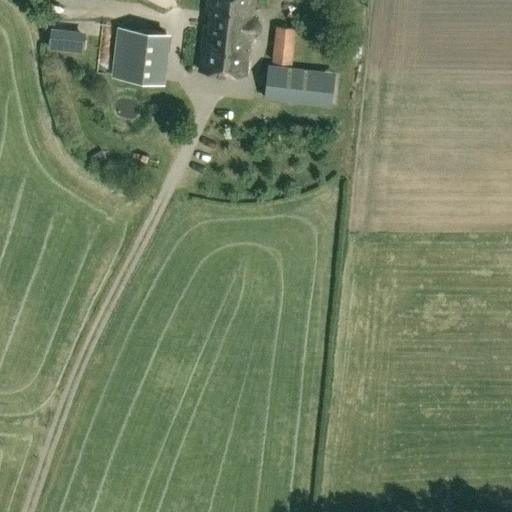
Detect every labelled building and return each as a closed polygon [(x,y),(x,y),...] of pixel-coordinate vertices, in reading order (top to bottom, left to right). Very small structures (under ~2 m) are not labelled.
[(245,74),(249,38),(251,38),(253,37),(256,35),(257,34),(257,33),(258,32),(259,31),(259,30),(260,28),(260,27),(260,25),(260,24),(259,23),(259,21),(258,20),(257,19),(256,17),(254,16),(252,15),(253,0),(207,0),(199,68),(245,74)] [(117,25),(111,76),(165,82),(171,31),(117,25)] [(295,27),(275,25),(271,61),(292,63),(295,27)] [(90,29),(91,42),(108,40),(107,28),(90,29)] [(268,64),(263,97),(317,104),(321,70),(268,64)]
